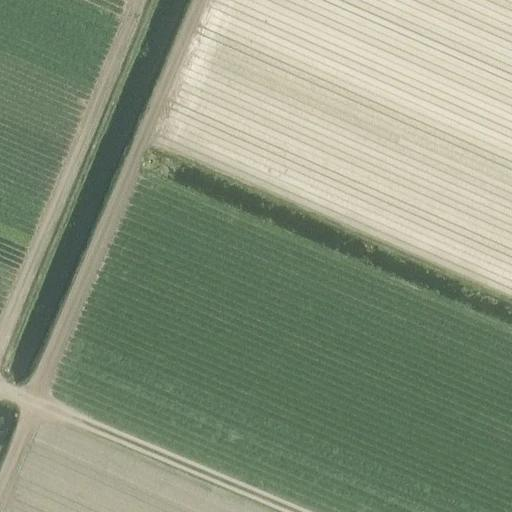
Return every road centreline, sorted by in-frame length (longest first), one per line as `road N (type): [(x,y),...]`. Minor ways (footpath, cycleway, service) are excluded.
road 1 (track): [(27,398),(198,0)]
road 2 (track): [(0,386),(294,511)]
